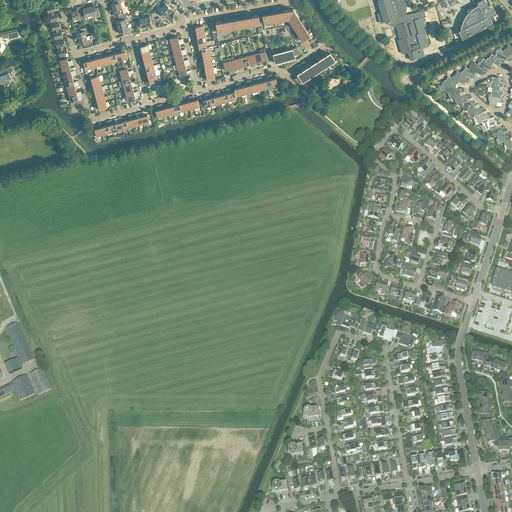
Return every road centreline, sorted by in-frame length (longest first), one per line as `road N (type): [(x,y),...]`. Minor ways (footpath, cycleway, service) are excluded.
road 1 (residential): [(327,427),(319,378),(338,332),(381,346),(407,483)]
road 2 (residential): [(387,215),(394,178),(373,155),(395,127),(477,203),(502,210)]
road 3 (tertiary): [(477,470),(457,358),(473,301)]
road 4 (residential): [(147,104),(92,119),(74,54)]
